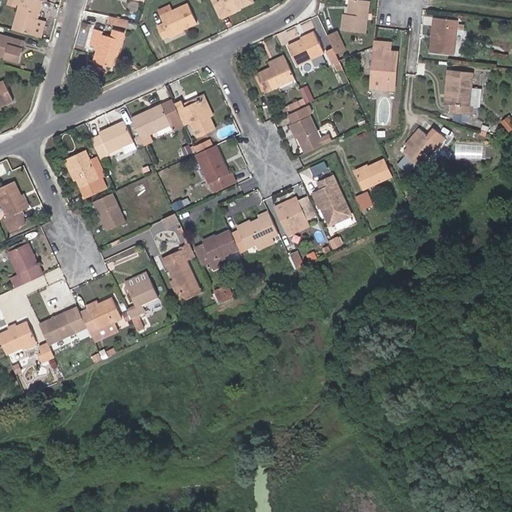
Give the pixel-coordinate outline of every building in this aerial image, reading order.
[(45,21),(37,19),(40,11),(39,10),(42,0),(41,0),(13,0),(13,3),(16,4),(20,5),(13,30),(40,37),(45,21)] [(253,2),(252,0),(212,0),(220,17),(234,10),(233,7),(244,2),(246,5),(253,2)] [(365,33),(369,1),(362,0),(353,0),(351,15),(348,14),(344,14),(341,30),(365,33)] [(234,10),(246,5),(244,2),(233,7),(234,10)] [(197,24),(188,4),(172,11),(160,16),(164,23),(157,26),(163,39),(170,36),(183,30),(197,24)] [(172,11),(170,5),(158,11),(160,16),(172,11)] [(221,19),(235,12),(234,10),(220,17),(221,19)] [(128,20),(110,16),(108,23),(126,27),(126,26),(127,22),(128,20)] [(456,24),(457,20),(434,18),(432,35),(437,36),(435,53),(453,55),(456,29),(456,24)] [(118,56),(124,32),(113,30),(111,37),(102,34),(103,31),(94,29),(90,45),(98,48),(93,62),(111,67),(114,55),(118,56)] [(171,38),(184,32),(183,30),(170,36),(171,38)] [(345,49),(336,31),(327,35),(333,48),(336,54),(345,49)] [(301,40),(315,33),(314,32),(300,38),(301,40)] [(324,53),(315,33),(301,40),(288,46),(297,65),(324,53)] [(0,56),(18,62),(24,41),(0,35),(0,56)] [(391,90),(393,62),(397,62),(398,52),(390,51),(391,43),(375,41),(371,88),(391,90)] [(336,54),(333,48),(326,52),(333,66),(334,65),(339,62),(339,61),(336,54)] [(295,79),(284,56),(268,63),(270,68),(257,74),(257,76),(265,91),(265,92),(295,79)] [(346,77),(339,62),(334,65),(340,80),(346,77)] [(479,107),(480,89),(471,88),(473,73),(450,70),(447,105),(451,105),(451,112),(473,115),(473,114),(473,106),(478,107),(479,107)] [(265,91),(257,76),(255,77),(262,92),(265,91)] [(0,107),(13,101),(3,81),(0,82),(0,107)] [(214,116),(203,94),(183,103),(185,107),(202,99),(210,117),(214,116)] [(150,135),(171,125),(173,130),(184,125),(174,104),(172,99),(131,118),(144,146),(153,142),(150,135)] [(210,117),(202,99),(185,107),(183,103),(182,101),(174,104),(184,125),(191,123),(198,137),(216,129),(210,117)] [(300,106),(298,101),(289,105),(291,110),(300,106)] [(291,110),(289,105),(281,109),(283,113),(291,110)] [(291,125),(305,154),(324,145),(332,141),(329,134),(321,137),(311,115),(313,114),(309,105),(288,115),(292,124),(291,125)] [(511,129),(511,119),(509,116),(502,122),(509,131),(511,129)] [(368,125),(365,118),(357,121),(361,128),(368,125)] [(133,141),(124,121),(99,133),(100,135),(92,139),(101,159),(109,155),(108,153),(121,147),(133,141)] [(408,148),(423,131),(420,128),(405,145),(408,148)] [(420,167),(439,145),(423,131),(408,148),(404,153),(420,167)] [(396,139),(386,153),(394,159),(403,145),(396,139)] [(197,153),(213,146),(210,140),(195,147),(194,147),(197,153)] [(137,149),(133,141),(121,147),(125,154),(137,149)] [(230,174),(216,145),(197,154),(196,155),(209,183),(213,181),(218,190),(236,182),(232,173),(230,174)] [(99,179),(90,160),(86,150),(67,158),(77,180),(80,188),(84,186),(88,196),(107,188),(102,178),(99,179)] [(106,177),(96,156),(90,160),(99,179),(102,178),(106,177)] [(77,180),(67,158),(64,160),(74,181),(77,180)] [(363,190),(392,176),(384,158),(369,166),(355,172),(363,190)] [(314,174),(328,168),(324,161),(311,167),(314,174)] [(355,172),(369,166),(368,164),(354,171),(355,172)] [(352,215),(333,175),(318,183),(321,190),(314,193),(321,208),(325,205),(330,215),(325,217),(329,226),(335,223),(351,216),(352,215)] [(27,209),(21,195),(14,181),(0,187),(0,201),(7,217),(4,219),(10,231),(27,224),(24,216),(26,216),(23,210),(27,209)] [(218,190),(213,181),(209,183),(208,184),(212,193),(218,190)] [(424,201),(418,191),(407,198),(413,208),(424,201)] [(374,205),(368,192),(355,198),(361,211),(374,205)] [(126,222),(113,193),(93,202),(107,231),(126,222)] [(321,208),(314,193),(312,194),(319,208),(321,208)] [(29,207),(23,194),(21,195),(27,209),(29,207)] [(276,212),(299,201),(297,197),(274,207),(276,212)] [(307,220),(317,216),(308,197),(299,202),(307,220)] [(299,202),(299,201),(276,212),(288,236),(310,225),(307,220),(299,202)] [(330,215),(325,205),(321,208),(325,217),(330,215)] [(175,213),(163,219),(166,227),(179,222),(175,213)] [(275,242),(272,236),(278,234),(269,214),(259,218),(251,222),(238,229),(239,230),(232,234),(239,249),(240,252),(247,249),(255,244),(258,250),(275,242)] [(353,221),(351,216),(335,223),(337,228),(340,229),(352,223),(353,221)] [(238,229),(251,222),(250,220),(237,227),(238,229)] [(179,231),(186,245),(189,243),(183,230),(179,231)] [(232,234),(230,230),(217,236),(203,243),(204,244),(201,245),(209,262),(213,270),(228,263),(225,256),(239,249),(232,234)] [(338,237),(330,241),(334,249),(342,245),(341,244),(338,237)] [(43,274),(29,242),(8,252),(18,274),(23,284),(43,274)] [(179,248),(180,250),(164,258),(174,279),(182,298),(200,290),(187,261),(195,257),(189,243),(179,248)] [(209,262),(201,245),(194,248),(203,265),(209,262)] [(302,261),(297,252),(291,255),(295,264),(302,261)] [(127,288),(150,278),(147,272),(125,283),(127,288)] [(260,272),(253,275),(257,282),(263,279),(260,272)] [(23,284),(18,274),(11,277),(15,287),(23,284)] [(159,297),(150,278),(127,288),(136,306),(126,310),(127,311),(130,318),(138,314),(146,311),(142,304),(159,297)] [(181,302),(202,293),(200,290),(182,298),(174,279),(171,281),(181,302)] [(232,295),(228,285),(221,288),(226,298),(232,295)] [(226,298),(221,288),(215,291),(219,301),(226,298)] [(122,318),(113,298),(99,304),(87,309),(81,312),(88,327),(90,333),(115,322),(122,318)] [(145,303),(148,310),(163,305),(161,298),(145,303)] [(87,309),(99,304),(98,301),(86,306),(87,309)] [(81,312),(78,306),(39,324),(48,342),(49,345),(88,327),(81,312)] [(130,318),(127,311),(122,313),(126,322),(131,319),(130,318)] [(144,328),(138,314),(130,318),(131,319),(136,332),(144,328)] [(36,341),(27,321),(17,326),(9,330),(0,334),(0,340),(2,345),(6,354),(22,347),(36,341)] [(95,342),(119,330),(115,322),(90,333),(95,342)] [(23,349),(37,343),(36,341),(22,347),(23,349)] [(49,345),(48,342),(39,347),(42,352),(38,354),(42,362),(55,357),(49,345)] [(22,372),(19,363),(12,366),(16,374),(22,372)]
